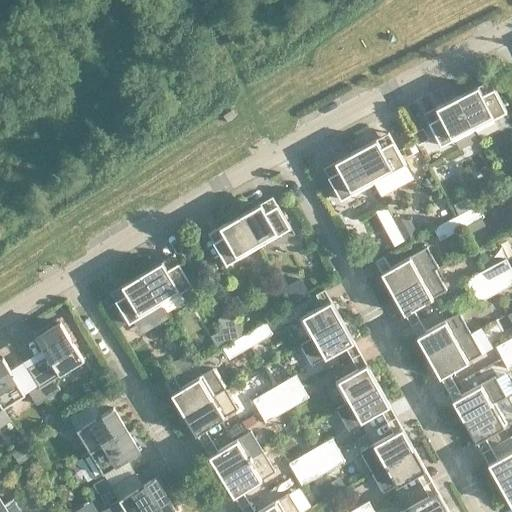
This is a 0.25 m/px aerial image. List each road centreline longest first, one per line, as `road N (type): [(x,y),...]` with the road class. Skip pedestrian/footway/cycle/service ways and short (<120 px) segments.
road 1 (residential): [(475,511),(276,152)]
road 2 (residential): [(202,511),(61,282)]
road 3 (residential): [(276,152),(500,35)]
road 4 (residential): [(61,282),(276,152)]
